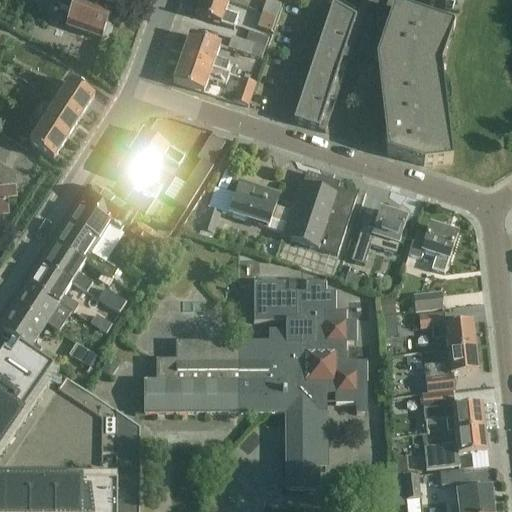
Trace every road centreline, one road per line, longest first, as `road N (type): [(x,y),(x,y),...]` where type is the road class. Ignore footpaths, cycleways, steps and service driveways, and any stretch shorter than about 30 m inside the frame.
road 1 (tertiary): [(0,298),(134,92)]
road 2 (residential): [(488,206),(275,135)]
road 3 (residential): [(511,396),(488,206)]
road 4 (residential): [(275,135),(134,92)]
road 5 (residential): [(275,135),(321,0)]
